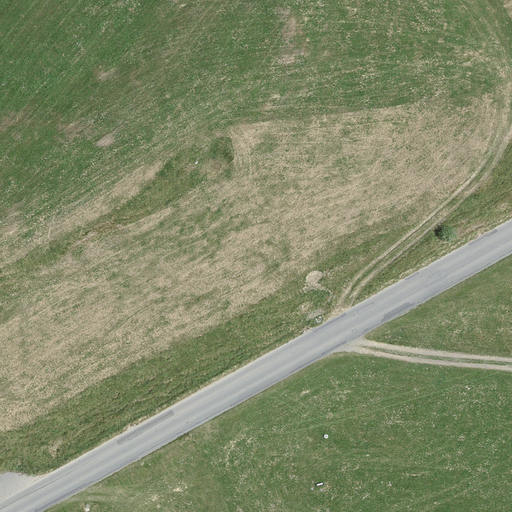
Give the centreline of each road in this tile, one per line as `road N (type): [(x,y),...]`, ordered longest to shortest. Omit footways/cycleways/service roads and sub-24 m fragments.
road 1 (tertiary): [(7,511),(511,234)]
road 2 (track): [(332,334),(370,350),(511,366)]
